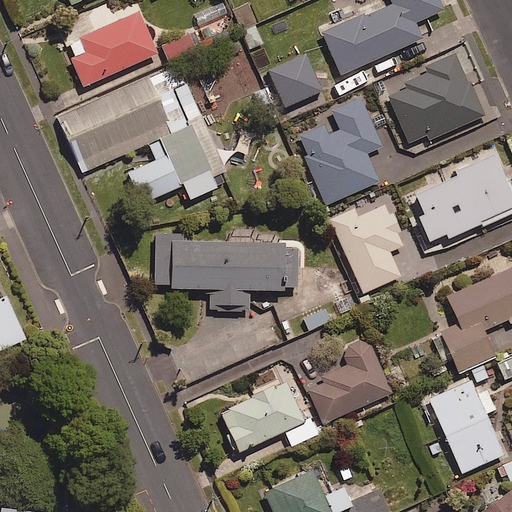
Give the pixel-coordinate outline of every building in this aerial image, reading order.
[(437,0),(387,0),(390,6),(364,18),(363,15),(320,34),(339,78),(423,41),(415,25),(443,13),(437,0)] [(137,13),(77,39),(84,54),(69,60),(82,88),(156,56),(137,13)] [(198,53),(191,36),(163,47),(169,64),(198,53)] [(467,85),(453,55),(422,69),(425,74),(403,84),(405,91),(388,98),(408,145),(426,137),(428,142),(484,117),(469,84),(467,85)] [(322,93),(306,56),(269,71),(285,109),(322,93)] [(364,72),(334,85),(339,97),(369,84),(364,72)] [(147,79),(55,119),(75,165),(167,125),(147,79)] [(381,148),(359,98),(328,112),(337,132),(327,136),(323,127),(298,138),(306,157),(303,158),(325,207),(378,184),(366,155),(381,148)] [(190,126),(157,141),(165,158),(127,175),(141,204),(211,173),(190,126)] [(254,134),(242,131),(236,152),(247,156),(254,134)] [(511,212),(511,194),(494,156),(453,174),(455,178),(413,197),(422,218),(417,220),(428,244),(445,237),(447,242),(511,212)] [(352,212),(329,222),(362,296),(400,279),(389,254),(402,248),(397,235),(401,234),(392,215),(388,217),(383,208),(356,220),(352,212)] [(189,239),(189,232),(157,232),(156,284),(173,284),(173,287),(212,287),(211,309),(250,309),(251,289),(286,290),(286,287),(299,287),(300,248),(288,248),(288,241),(189,239)] [(511,268),(445,298),(457,326),(439,334),(457,374),(494,358),(483,334),(511,320),(511,268)] [(342,279),(301,297),(307,311),(348,293),(342,279)] [(7,295),(0,298),(0,350),(27,338),(7,295)] [(346,301),(304,320),(310,333),(352,313),(346,301)] [(391,395),(370,347),(358,342),(347,349),(343,359),(346,367),(319,378),(322,385),(307,392),(321,425),(391,395)] [(511,358),(498,365),(506,382),(511,379),(511,358)] [(485,365),(470,372),(477,386),(491,380),(485,365)] [(288,381),(229,408),(236,425),(228,428),(240,453),(307,422),(288,381)] [(471,383),(428,401),(460,476),(504,457),(471,383)] [(443,438),(426,446),(432,459),(449,451),(443,438)] [(332,511),(313,470),(273,488),(284,511),(332,511)] [(405,482),(384,490),(391,506),(411,497),(405,482)] [(391,511),(382,488),(352,501),(356,511),(391,511)] [(511,511),(511,489),(481,511),(511,511)]
